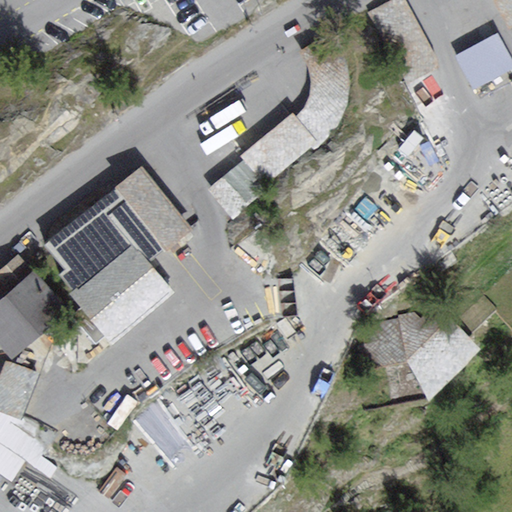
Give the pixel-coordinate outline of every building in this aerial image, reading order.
[(405,0),(390,0),(367,13),(406,84),(441,65),(405,0)] [(511,0),(501,0),(511,17),(511,0)] [(307,103),(205,189),(230,220),(338,127),(347,106),(350,86),(349,71),(349,57),(334,32),(299,51),(310,74),(313,84),(312,92),(307,103)] [(511,66),(511,62),(497,33),(454,56),(471,88),(511,66)] [(193,231),(139,165),(43,243),(66,271),(56,279),(68,293),(110,345),(175,293),(152,265),(193,231)] [(66,311),(32,271),(0,296),(0,344),(10,357),(66,311)] [(490,277),(470,288),(478,301),(498,290),(490,277)] [(402,332),(436,366),(483,320),(453,289),(425,316),(422,313),(402,332)] [(43,375),(5,361),(0,373),(0,409),(24,420),(43,375)]
